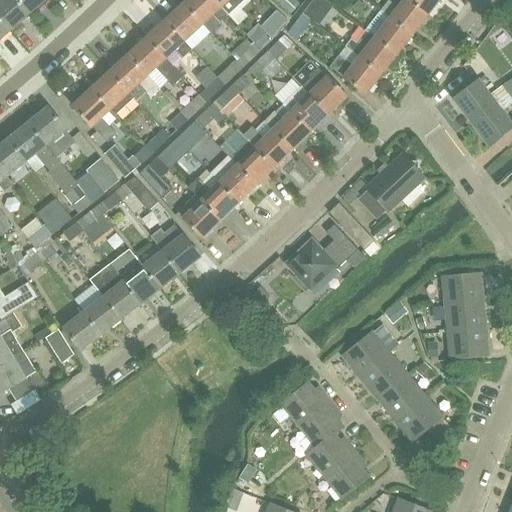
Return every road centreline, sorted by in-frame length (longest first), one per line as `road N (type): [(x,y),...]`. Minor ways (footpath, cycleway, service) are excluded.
road 1 (residential): [(408,102),(227,276),(99,376),(0,440)]
road 2 (residential): [(511,234),(408,102)]
road 3 (residential): [(0,96),(104,0)]
road 4 (residential): [(482,0),(408,102)]
road 5 (residential): [(467,503),(511,389)]
